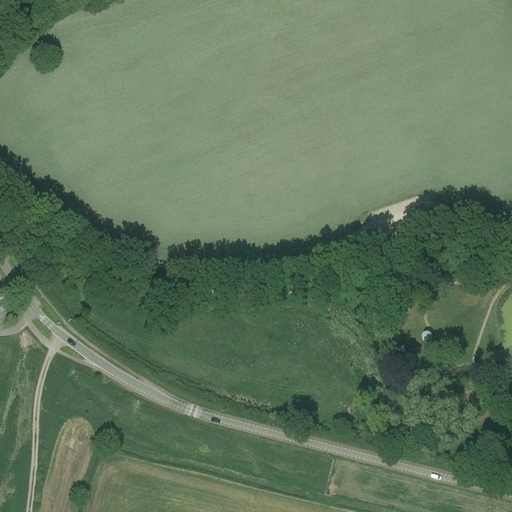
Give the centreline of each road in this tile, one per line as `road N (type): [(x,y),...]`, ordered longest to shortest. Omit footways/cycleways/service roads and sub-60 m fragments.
road 1 (track): [(0,202),(115,272),(211,293),(312,286),(415,250),(493,238)]
road 2 (primary): [(511,495),(192,411),(102,365),(35,310)]
road 3 (track): [(54,348),(35,420),(28,511)]
